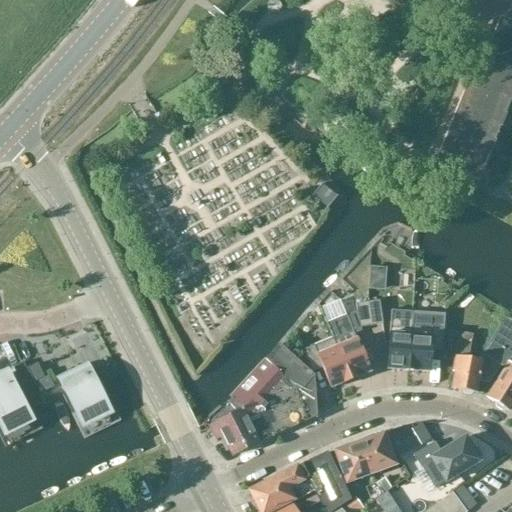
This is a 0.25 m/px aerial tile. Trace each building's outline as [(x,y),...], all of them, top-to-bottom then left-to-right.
[(480,52),(434,165),(476,182),(477,181),(472,179),(477,166),(482,168),(488,154),(483,152),(488,139),(493,141),(498,128),(493,126),(499,113),(504,115),(509,102),(504,100),(509,86),(511,87),(511,23),(500,19),(486,54),(480,52)] [(337,197),(321,185),(312,197),(327,209),(337,197)] [(367,304),(371,327),(382,325),(379,302),(367,304)] [(359,329),(371,327),(367,304),(355,305),(359,329)] [(464,336),(442,361),(453,364),(454,375),(455,375),(452,391),(462,393),(463,396),(470,397),(472,395),(477,396),(479,384),(489,386),(500,368),(505,371),(507,372),(511,364),(511,363),(509,362),(511,357),(511,328),(504,323),(482,357),(481,364),(468,362),(472,338),(464,336)] [(387,371),(408,372),(411,326),(390,325),(387,371)] [(411,326),(408,372),(429,374),(430,352),(442,352),(444,328),(411,326)] [(352,331),(332,339),(350,382),(369,374),(352,331)] [(350,382),(332,339),(302,351),(311,374),(322,369),(330,390),(336,387),(350,382)] [(313,377),(282,350),(278,346),(265,362),(230,399),(231,400),(202,425),(205,431),(210,429),(215,440),(220,437),(231,458),(259,444),(315,418),(313,377)] [(511,364),(507,372),(505,371),(487,400),(496,406),(496,409),(501,413),(507,412),(508,413),(511,407),(511,364)] [(79,368),(59,378),(82,425),(109,411),(89,371),(82,375),(79,368)] [(4,383),(1,376),(0,376),(0,426),(4,433),(30,420),(11,379),(4,383)] [(369,441),(358,445),(370,477),(395,468),(383,436),(378,438),(377,436),(370,438),(369,441)] [(471,451),(465,440),(441,455),(435,445),(413,458),(420,469),(422,468),(435,491),(479,464),(478,462),(480,458),(476,450),(471,451)] [(370,477),(358,445),(347,449),(345,447),(340,450),(338,453),(335,454),(346,485),(370,477)] [(249,494),(258,511),(277,511),(294,504),(295,504),(315,494),(324,511),(336,511),(351,503),(327,456),(249,494)] [(467,511),(475,506),(466,493),(461,487),(452,494),(442,501),(432,508),(427,511),(467,511)] [(309,510),(319,505),(314,497),(304,502),(309,510)] [(360,511),(363,510),(356,501),(339,511),(360,511)]
